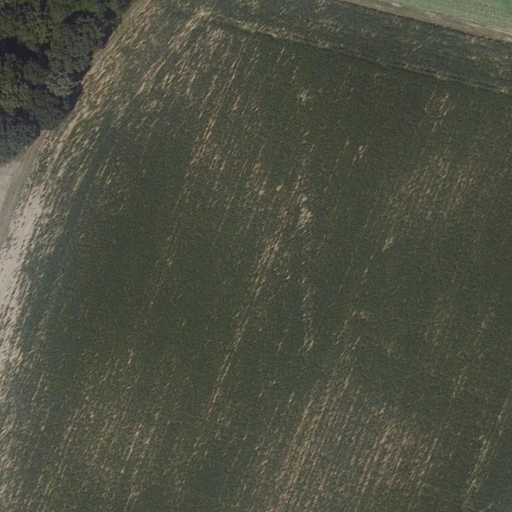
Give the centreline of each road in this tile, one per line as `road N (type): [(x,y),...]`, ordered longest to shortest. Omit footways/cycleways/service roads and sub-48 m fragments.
road 1 (track): [(0,230),(20,171),(133,0)]
road 2 (track): [(368,0),(511,35)]
